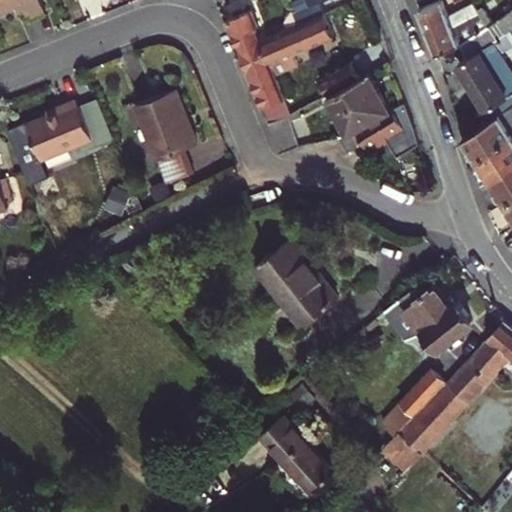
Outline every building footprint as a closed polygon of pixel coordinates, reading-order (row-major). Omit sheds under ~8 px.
[(41,0),(0,0),(0,12),(24,3),(29,17),(35,15),(46,11),(41,0)] [(296,16),(299,24),(325,13),(319,1),(321,0),(296,0),(293,1),(297,10),(294,11),(296,16)] [(480,9),(475,1),(449,15),(442,0),(440,0),(420,7),(430,33),(438,53),(460,44),(490,25),(480,9)] [(480,9),(490,25),(494,21),(484,5),(480,9)] [(259,24),(253,9),(228,18),(266,107),(288,99),(277,74),(262,41),(256,25),(259,24)] [(460,44),(468,58),(511,30),(511,9),(494,21),(490,25),(460,44)] [(289,29),(262,41),(277,74),(299,64),(295,53),(336,35),(332,27),(325,13),(299,24),(289,29)] [(287,24),(289,29),(299,24),(296,16),(289,19),(287,24)] [(511,68),(502,53),(511,46),(511,30),(468,58),(458,63),(473,88),(493,119),(503,112),(511,106),(511,68)] [(321,81),(330,96),(362,77),(353,62),(321,81)] [(362,77),(330,96),(338,110),(350,103),(360,121),(350,126),(352,130),(390,109),(379,90),(370,73),(362,77)] [(150,99),(137,103),(159,158),(163,156),(173,180),(196,171),(186,147),(199,142),(177,88),(150,99)] [(100,99),(82,107),(94,136),(97,143),(115,135),(100,99)] [(51,176),(43,158),(94,136),(82,107),(79,100),(63,106),(64,109),(48,116),(29,124),(28,121),(9,129),(31,185),(51,176)] [(353,131),(360,144),(366,141),(369,147),(387,136),(399,156),(421,143),(416,126),(406,102),(353,131)] [(360,121),(350,103),(338,110),(350,131),(352,130),(350,126),(360,121)] [(478,159),(511,136),(511,106),(503,112),(493,119),(464,138),(472,150),(478,159)] [(289,116),(272,123),(282,152),(300,146),(289,116)] [(349,151),(360,145),(360,144),(353,131),(342,137),(349,151)] [(485,170),(491,180),(511,166),(511,136),(478,159),(485,170)] [(505,201),(511,196),(511,166),(491,180),(499,192),(505,201)] [(2,178),(0,169),(0,208),(10,206),(9,202),(2,178)] [(2,178),(9,202),(14,201),(8,177),(2,178)] [(167,194),(163,185),(153,190),(157,198),(167,194)] [(123,212),(131,195),(115,188),(107,205),(123,212)] [(256,266),(288,307),(293,303),(308,321),(339,296),(293,237),(256,266)] [(427,329),(440,346),(473,320),(459,302),(457,304),(454,301),(450,296),(447,299),(435,285),(429,289),(422,281),(387,309),(409,337),(427,329)] [(366,326),(370,331),(381,323),(377,317),(366,326)] [(448,380),(470,401),(511,355),(511,324),(505,319),(452,381),(449,379),(448,380)] [(389,415),(402,428),(417,413),(448,380),(449,379),(436,367),(389,415)] [(470,401),(448,380),(417,413),(440,434),(470,401)] [(390,454),(407,469),(440,434),(417,413),(402,428),(397,434),(384,448),(390,454)] [(263,434),(313,489),(335,469),(285,414),(263,434)] [(383,421),(397,434),(402,428),(389,415),(383,421)] [(511,443),(469,494),(483,506),(511,470),(511,443)] [(359,486),(390,454),(384,448),(378,454),(353,481),(359,486)] [(511,470),(483,506),(488,511),(491,511),(511,487),(511,470)]
